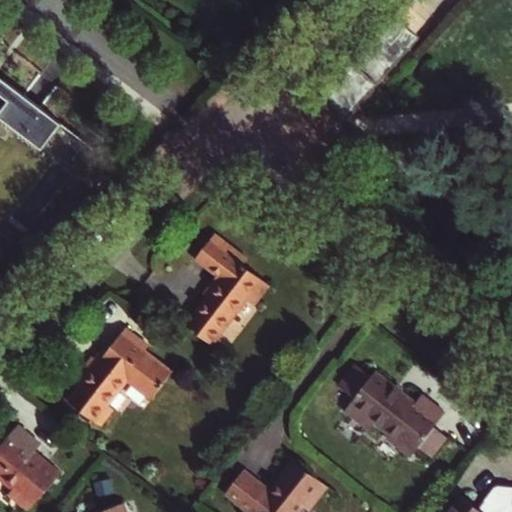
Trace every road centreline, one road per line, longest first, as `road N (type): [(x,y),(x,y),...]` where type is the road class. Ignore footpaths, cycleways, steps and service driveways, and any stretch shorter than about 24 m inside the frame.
road 1 (residential): [(224,131),(511,353)]
road 2 (residential): [(0,358),(224,131)]
road 3 (residential): [(224,131),(347,0)]
road 4 (residential): [(55,0),(191,104)]
